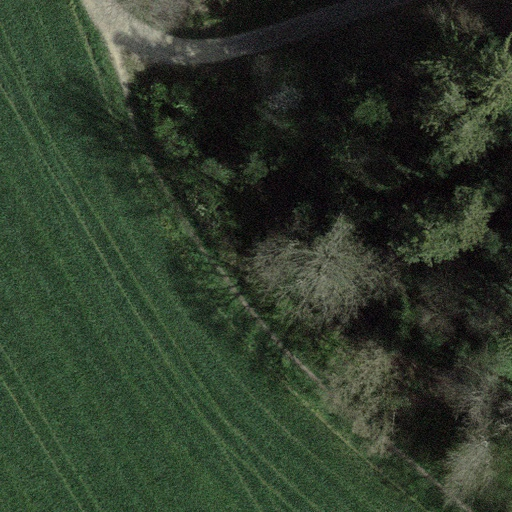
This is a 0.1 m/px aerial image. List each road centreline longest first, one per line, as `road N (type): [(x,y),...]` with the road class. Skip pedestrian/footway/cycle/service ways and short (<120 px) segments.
road 1 (track): [(454,511),(202,295),(112,105),(117,51)]
road 2 (track): [(383,0),(192,55),(117,51)]
